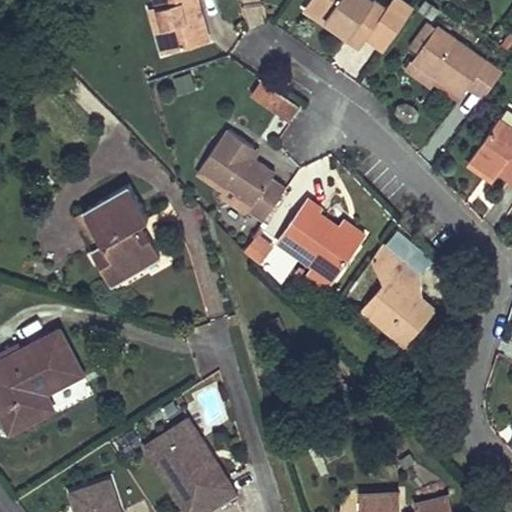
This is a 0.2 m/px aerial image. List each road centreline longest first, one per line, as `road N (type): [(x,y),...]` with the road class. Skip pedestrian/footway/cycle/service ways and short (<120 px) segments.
road 1 (residential): [(511,478),(481,447),(472,425),(496,320),(495,275),(333,121)]
road 2 (residential): [(278,511),(221,336)]
